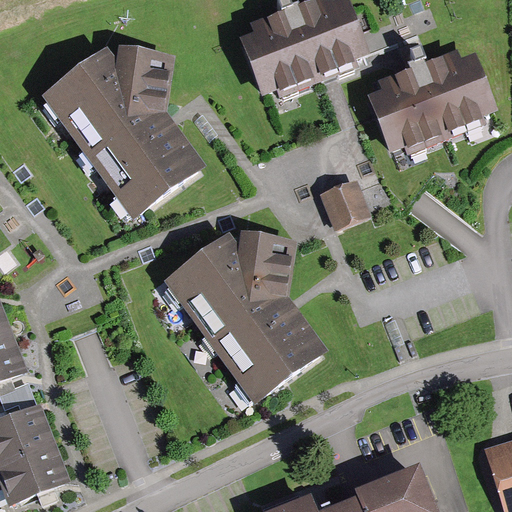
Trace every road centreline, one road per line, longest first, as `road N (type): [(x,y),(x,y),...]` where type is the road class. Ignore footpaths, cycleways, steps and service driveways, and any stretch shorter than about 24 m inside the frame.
road 1 (residential): [(509,358),(415,380),(138,511)]
road 2 (residential): [(511,166),(496,208),(509,358)]
